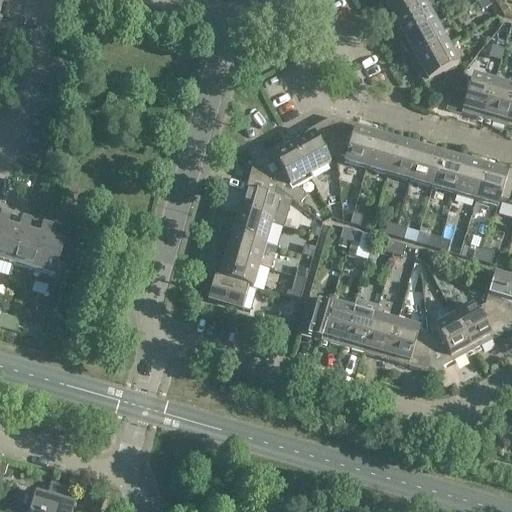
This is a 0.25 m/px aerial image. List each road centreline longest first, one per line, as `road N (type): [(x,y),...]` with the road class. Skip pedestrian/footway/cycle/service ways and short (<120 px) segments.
road 1 (residential): [(511,381),(438,421),(157,340)]
road 2 (tertiary): [(157,340),(147,306),(230,33)]
road 3 (residential): [(47,0),(0,153)]
road 4 (tertiary): [(127,475),(157,340)]
road 5 (residential): [(0,441),(127,475)]
